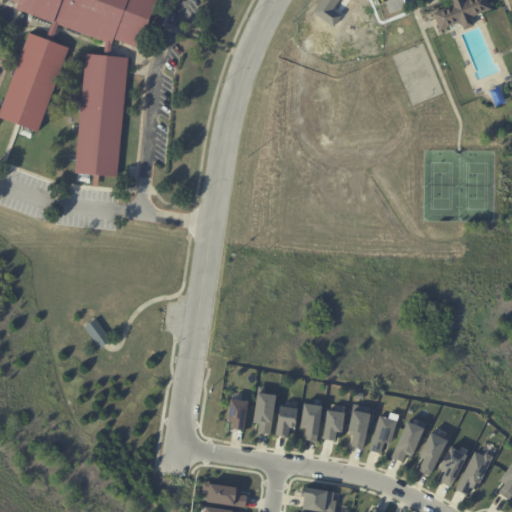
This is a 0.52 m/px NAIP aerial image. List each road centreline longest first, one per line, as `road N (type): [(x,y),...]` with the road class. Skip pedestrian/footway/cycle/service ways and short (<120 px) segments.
road 1 (residential): [(270,0),(237,82),(223,146),(172,474)]
road 2 (residential): [(177,452),(372,483),(437,511)]
